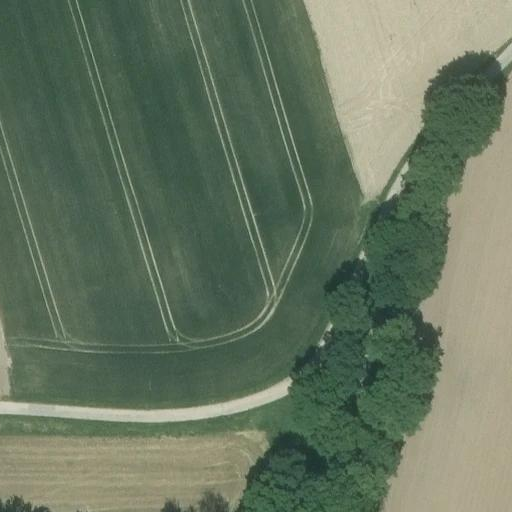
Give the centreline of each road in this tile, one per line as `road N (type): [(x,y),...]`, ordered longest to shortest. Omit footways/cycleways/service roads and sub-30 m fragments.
road 1 (track): [(433,130),(324,342),(260,399),(0,431)]
road 2 (track): [(320,511),(400,296),(424,184),(437,162),(433,130)]
road 3 (track): [(511,41),(460,87),(433,130)]
